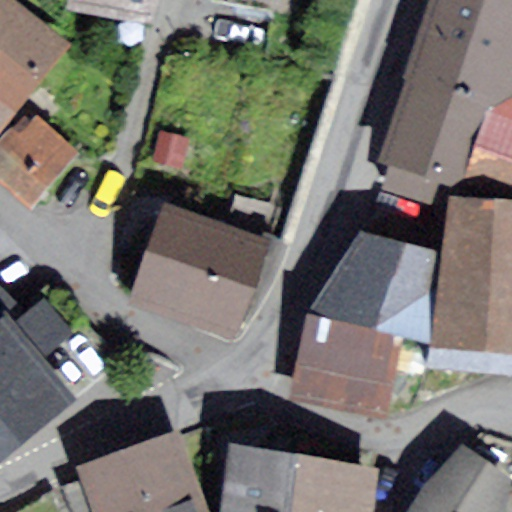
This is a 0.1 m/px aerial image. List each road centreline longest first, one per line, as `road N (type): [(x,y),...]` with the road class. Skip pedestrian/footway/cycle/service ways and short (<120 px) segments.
road 1 (tertiary): [(227,368),(297,272),(383,0)]
road 2 (residential): [(227,368),(308,417),(352,430),(403,431),(469,404),(511,397)]
road 3 (residential): [(80,283),(163,0)]
road 4 (tertiary): [(0,485),(227,368)]
road 5 (residential): [(80,283),(227,368)]
